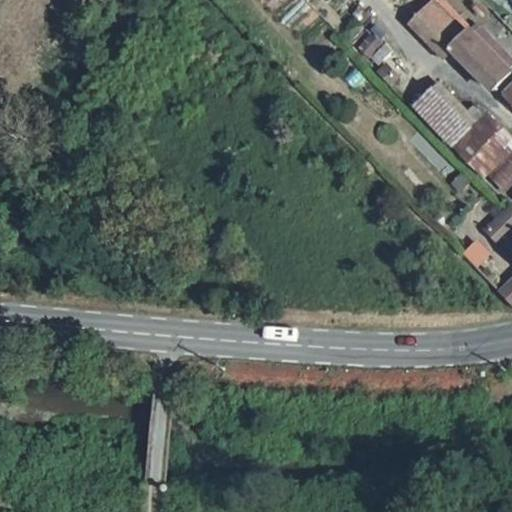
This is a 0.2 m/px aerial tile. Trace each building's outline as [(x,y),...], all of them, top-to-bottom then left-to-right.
[(506,80),(488,62),(454,27),(431,5),(408,29),(413,33),(423,22),(442,40),(431,53),(440,63),(447,56),(489,97),(506,80)] [(413,33),(431,53),(442,40),(423,22),(413,33)] [(460,22),(454,27),(488,62),(495,57),(460,22)] [(511,81),(497,97),(511,112),(511,81)] [(437,82),(412,107),(511,210),(511,140),(476,103),(467,112),(437,82)] [(511,217),(508,213),(482,240),(494,254),(502,246),(511,257),(511,285),(499,298),(511,311),(511,217)]
